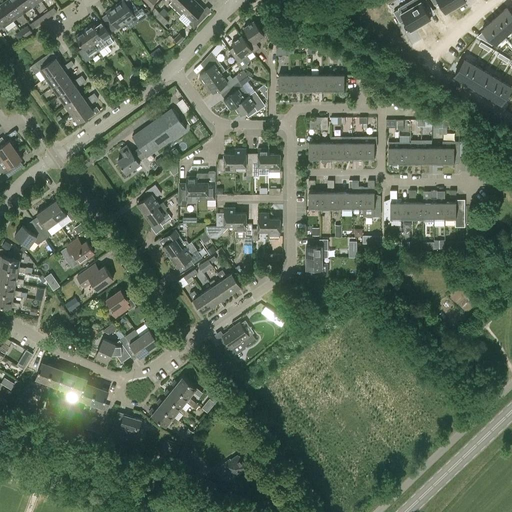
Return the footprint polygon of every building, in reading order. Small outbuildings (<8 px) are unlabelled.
[(12,0),(8,0),(2,4),(14,20),(23,14),(12,0)] [(32,7),(27,0),(12,0),(23,14),(32,7)] [(131,0),(130,0),(126,3),(124,0),(121,0),(115,5),(126,22),(130,27),(136,22),(137,18),(135,15),(140,12),(131,0)] [(181,15),(184,12),(195,1),(194,0),(179,0),(173,7),(181,15)] [(411,27),(421,21),(408,0),(407,0),(398,5),(399,6),(394,10),(400,20),(405,17),(411,27)] [(408,0),(421,21),(430,15),(425,6),(430,3),(427,0),(408,0)] [(452,0),(438,0),(445,11),(455,5),(452,0)] [(204,9),(195,1),(184,12),(193,20),(190,23),(195,27),(206,16),(202,12),(204,9)] [(14,20),(2,4),(0,5),(0,29),(4,27),(14,20)] [(118,28),(126,22),(115,5),(106,12),(108,15),(103,19),(112,31),(117,28),(118,28)] [(376,10),(382,20),(375,24),(385,41),(388,39),(389,41),(394,38),(393,36),(395,35),(389,24),(394,21),(385,5),(376,10)] [(499,14),(511,28),(511,12),(507,7),(499,14)] [(46,19),(52,15),(48,11),(43,14),(46,19)] [(499,14),(491,21),(504,36),(511,28),(499,14)] [(168,22),(163,17),(160,20),(165,25),(168,22)] [(30,24),(33,28),(38,25),(35,20),(30,24)] [(247,33),(243,36),(252,50),(252,51),(254,53),(260,48),(256,42),(265,35),(254,21),(244,28),(247,33)] [(495,43),(504,36),(491,21),(482,29),(495,43)] [(84,30),(94,44),(99,50),(99,51),(108,44),(109,45),(114,42),(106,31),(102,35),(93,23),(84,30)] [(26,37),(33,32),(28,25),(21,30),(26,37)] [(94,44),(84,30),(75,36),(83,47),(78,51),(86,62),(91,58),(90,56),(99,50),(94,44)] [(179,44),(185,38),(180,33),(174,39),(179,44)] [(252,50),(243,36),(242,36),(232,43),(240,54),(235,58),(243,69),(248,65),(247,63),(249,62),(250,58),(247,54),(252,51),(252,50)] [(150,54),(155,59),(163,53),(159,48),(150,54)] [(200,74),(201,75),(199,76),(199,78),(204,85),(207,83),(221,73),(225,70),(214,55),(206,64),(209,68),(200,74)] [(56,58),(48,63),(44,57),(31,66),(36,74),(42,70),(47,77),(62,67),(56,58)] [(455,75),(464,80),(474,64),(465,58),(455,75)] [(47,77),(53,86),(69,76),(65,71),(74,64),(72,60),(66,64),(62,67),(47,77)] [(483,70),(474,64),(464,80),(473,86),(483,70)] [(312,74),(312,92),(323,92),(323,74),(319,74),(319,70),(317,68),(312,68),(312,74)] [(236,76),(239,81),(241,79),(247,75),(244,70),(236,76)] [(483,70),(473,86),(483,92),(493,75),(483,70)] [(225,78),(221,73),(207,83),(204,85),(209,92),(211,92),(213,92),(226,83),(229,88),(239,81),(236,76),(232,78),(230,74),(225,78)] [(279,92),(290,92),(290,74),(279,74),(279,92)] [(290,92),(301,92),(301,74),(290,74),(290,92)] [(301,92),(312,92),(312,74),(301,74),(301,92)] [(323,92),(334,92),(334,74),(323,74),(323,92)] [(345,92),(345,74),(334,74),(334,92),(345,92)] [(69,76),(53,86),(59,95),(84,78),(82,75),(73,82),(69,76)] [(483,92),(492,97),(502,81),(493,75),(483,92)] [(77,87),(86,81),(84,78),(59,95),(66,104),(81,93),(77,87)] [(242,84),(239,81),(229,88),(233,93),(224,99),(231,108),(235,105),(249,95),(242,84)] [(511,87),(502,81),(492,97),(501,103),(511,87)] [(264,84),(259,87),(267,97),(267,87),(264,84)] [(249,95),(235,105),(241,114),(254,105),(258,111),(266,105),(256,90),(249,95)] [(81,93),(66,104),(72,113),(96,96),(94,93),(85,99),(81,93)] [(91,105),(91,103),(98,98),(96,96),(72,113),(78,122),(87,116),(89,118),(100,110),(97,106),(92,109),(90,106),(91,105)] [(140,147),(146,155),(147,156),(186,128),(172,108),(133,136),(140,147)] [(331,136),(331,142),(331,160),(342,160),(342,142),(342,136),(331,136)] [(363,136),(363,142),(363,160),(375,160),(375,148),(377,148),(377,136),(363,136)] [(0,161),(3,159),(17,150),(10,141),(0,147),(0,161)] [(443,165),(454,165),(454,153),(460,153),(460,141),(454,141),(454,147),(443,147),(443,165)] [(320,160),(320,142),(309,142),(309,160),(320,160)] [(331,160),(331,142),(320,142),(320,160),(321,160),(321,161),(323,163),(326,163),(328,161),(330,161),(331,161),(331,160)] [(353,160),(353,142),(342,142),(342,160),(353,160)] [(363,160),(363,142),(353,142),(353,160),(363,160)] [(400,142),(400,147),(400,165),(411,165),(411,147),(411,142),(400,142)] [(138,161),(146,155),(140,147),(132,152),(126,144),(120,149),(125,155),(118,160),(127,173),(140,163),(138,161)] [(389,165),(400,165),(400,147),(389,147),(389,165)] [(411,165),(421,165),(422,147),(411,147),(411,165)] [(421,165),(432,165),(432,147),(422,147),(421,165)] [(432,165),(443,165),(443,147),(432,147),(432,165)] [(252,164),(246,164),(246,148),(235,148),(235,154),(236,166),(246,166),(246,176),(252,176),(252,164)] [(269,166),(269,153),(269,148),(258,148),(258,164),(252,164),(252,176),(258,176),(258,174),(269,174),(269,171),(269,166)] [(3,159),(0,161),(0,171),(2,174),(0,175),(5,181),(15,173),(11,168),(23,159),(17,150),(3,159)] [(269,171),(280,171),(280,153),(269,153),(269,166),(269,171)] [(236,166),(235,154),(224,154),(224,159),(218,159),(218,170),(224,170),(224,171),(236,171),(236,166)] [(197,194),(197,200),(209,200),(209,198),(215,198),(215,186),(216,186),(216,181),(208,181),(208,174),(197,174),(197,176),(197,194)] [(197,200),(197,194),(197,176),(186,177),(186,182),(179,182),(179,192),(180,192),(180,204),(187,204),(187,202),(197,202),(197,200)] [(363,192),(363,210),(374,210),(375,210),(375,209),(375,180),(368,180),(368,192),(363,192)] [(158,206),(160,204),(155,198),(162,193),(155,184),(146,191),(149,196),(138,204),(145,214),(158,206)] [(309,210),(320,210),(320,192),(309,192),(309,210)] [(320,210),(331,210),(331,192),(320,192),(320,210)] [(342,210),(342,192),(331,192),(331,210),(342,210)] [(342,210),(353,210),(353,192),(342,192),(342,210)] [(353,210),(363,210),(363,192),(353,192),(353,210)] [(391,198),(391,202),(391,220),(402,220),(402,202),(402,198),(391,198)] [(68,204),(62,208),(57,200),(47,207),(57,221),(67,215),(71,221),(77,217),(68,204)] [(163,202),(160,204),(158,206),(145,214),(152,225),(159,220),(162,225),(172,218),(166,209),(167,206),(163,202)] [(402,220),(413,220),(413,202),(402,202),(402,220)] [(413,220),(423,220),(423,202),(413,202),(413,220)] [(423,220),(434,220),(434,202),(423,202),(423,220)] [(434,220),(445,220),(445,202),(434,202),(434,220)] [(456,209),(456,202),(445,202),(445,220),(455,220),(455,226),(465,226),(465,209),(456,209)] [(44,224),(38,228),(46,239),(52,234),(47,228),(57,221),(47,207),(37,214),(44,224)] [(235,225),(236,212),(236,207),(224,207),(224,222),(217,222),(217,225),(206,225),(206,231),(210,237),(218,237),(228,227),(228,225),(235,225)] [(252,240),(252,235),(252,228),(253,228),(253,223),(246,223),(246,212),(236,212),(235,225),(235,230),(236,230),(235,235),(237,237),(244,237),(244,242),(247,244),(252,244),(252,240)] [(259,230),(269,230),(270,218),(270,212),(259,212),(259,228),(253,228),(252,228),(252,235),(252,240),(258,240),(258,230),(259,230)] [(280,236),(280,218),(270,218),(269,230),(269,235),(280,236)] [(39,244),(46,239),(38,228),(32,232),(23,225),(15,236),(29,247),(34,241),(39,244)] [(170,257),(183,248),(178,242),(182,239),(176,229),(168,235),(167,235),(164,237),(168,243),(163,246),(170,257)] [(78,238),(66,247),(61,250),(65,256),(64,257),(72,267),(94,251),(87,240),(82,244),(78,238)] [(306,245),(306,257),(322,257),(322,250),(328,250),(328,239),(322,239),(322,245),(306,245)] [(435,247),(445,247),(445,239),(435,239),(435,247)] [(185,246),(183,248),(170,257),(178,267),(189,259),(193,264),(202,257),(191,242),(185,246)] [(0,260),(2,261),(1,268),(18,272),(25,273),(26,268),(19,267),(20,259),(21,252),(10,250),(8,257),(0,255),(0,260)] [(322,257),(306,257),(306,269),(307,269),(307,275),(328,275),(328,263),(322,263),(322,257)] [(209,259),(203,263),(199,266),(204,273),(214,266),(211,263),(209,259)] [(100,269),(96,263),(77,277),(84,287),(92,281),(98,289),(113,278),(104,266),(100,269)] [(18,272),(1,268),(0,268),(0,280),(16,283),(23,285),(24,280),(17,279),(18,272)] [(222,279),(231,292),(241,286),(232,273),(227,276),(223,269),(218,272),(219,274),(222,279)] [(213,286),(222,299),(231,292),(222,279),(217,283),(215,280),(211,282),(213,286)] [(0,292),(14,295),(21,297),(22,292),(15,290),(16,283),(0,280),(0,292)] [(222,299),(213,286),(203,292),(212,305),(222,299)] [(129,300),(121,289),(107,299),(114,310),(112,311),(115,317),(128,308),(124,303),(129,300)] [(203,292),(198,296),(195,290),(190,294),(193,299),(202,312),(212,305),(203,292)] [(14,295),(0,292),(0,304),(19,308),(20,303),(12,302),(14,295)] [(76,307),(77,305),(72,299),(65,304),(72,313),(77,309),(76,307)] [(145,323),(149,329),(140,336),(150,351),(160,344),(153,334),(158,330),(150,319),(145,323)] [(114,322),(103,330),(109,333),(117,327),(114,322)] [(246,347),(245,346),(256,339),(252,333),(249,336),(240,322),(233,327),(223,335),(231,346),(226,350),(231,357),(246,347)] [(120,340),(128,352),(133,348),(140,358),(150,351),(140,336),(130,343),(126,336),(120,340)] [(110,357),(117,356),(122,363),(131,356),(128,352),(127,352),(127,351),(126,350),(123,352),(122,352),(115,344),(104,338),(96,356),(108,361),(110,357)] [(8,351),(11,347),(0,340),(0,349),(1,347),(8,351)] [(128,352),(120,340),(115,344),(122,352),(123,352),(126,350),(127,351),(127,352),(128,352)] [(47,382),(54,365),(47,363),(48,359),(44,358),(36,378),(43,381),(40,388),(44,390),(47,382)] [(24,369),(27,364),(20,359),(16,364),(24,369)] [(58,387),(65,370),(59,367),(60,364),(55,362),(54,365),(47,382),(54,385),(51,392),(56,394),(58,387)] [(70,391),(76,374),(70,371),(71,368),(66,366),(65,370),(58,387),(65,389),(62,396),(67,398),(70,391)] [(80,398),(87,378),(81,375),(82,372),(77,370),(76,374),(70,391),(76,394),(73,401),(78,402),(80,398)] [(172,384),(175,386),(189,398),(194,392),(200,397),(203,393),(183,377),(178,382),(175,380),(172,384)] [(88,410),(91,403),(97,386),(90,384),(92,380),(87,378),(80,398),(86,401),(83,408),(88,410)] [(100,414),(108,391),(102,388),(103,384),(98,382),(97,386),(91,403),(98,405),(95,413),(100,414)] [(189,398),(175,386),(171,392),(168,389),(164,393),(167,396),(181,408),(187,401),(192,406),(195,403),(189,398)] [(157,402),(160,405),(174,416),(179,411),(184,416),(187,412),(181,408),(167,396),(163,401),(160,399),(157,402)] [(211,397),(205,407),(210,411),(217,401),(211,397)] [(174,416),(160,405),(155,411),(152,408),(149,412),(166,426),(171,420),(177,425),(180,421),(174,416)] [(124,415),(122,422),(116,420),(110,439),(118,441),(118,439),(131,443),(134,434),(136,428),(138,429),(141,421),(124,415)] [(167,438),(161,452),(173,457),(179,443),(167,438)] [(186,464),(192,449),(183,446),(178,460),(186,464)] [(230,460),(224,464),(217,469),(223,477),(229,472),(232,477),(246,467),(238,456),(231,461),(230,460)] [(245,487),(234,484),(233,489),(243,493),(245,487)]
